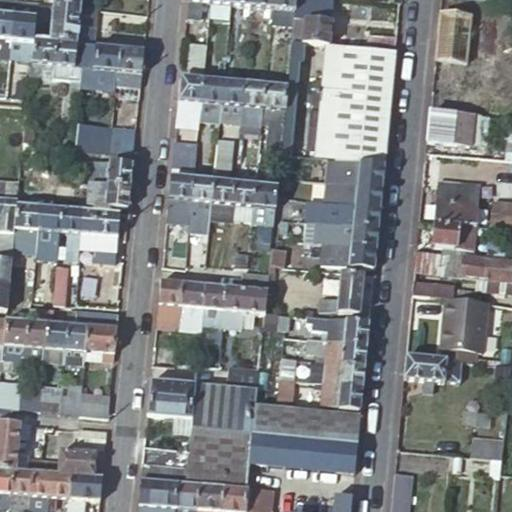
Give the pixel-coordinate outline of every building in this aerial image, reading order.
[(77,11),(78,0),(51,0),(51,8),(77,11)] [(210,0),(188,0),(187,19),(200,20),(202,4),(210,5),(210,0)] [(253,0),(231,0),(231,7),(252,10),(252,9),(253,0)] [(253,0),(252,9),(252,10),(273,12),(273,0),(253,0)] [(273,0),(273,12),(294,14),(295,12),(295,0),(273,0)] [(332,0),(295,0),(295,12),(331,17),(332,0)] [(34,22),(35,8),(0,3),(0,18),(12,20),(34,22)] [(90,13),(77,11),(51,8),(51,9),(49,27),(88,31),(90,13)] [(295,12),(294,14),(294,21),(330,24),(331,17),(295,12)] [(0,44),(9,46),(12,20),(0,18),(0,44)] [(32,43),(33,34),(34,22),(12,20),(9,46),(8,62),(30,64),(31,45),(32,43)] [(294,21),(291,44),(323,48),(327,48),(330,24),(294,21)] [(49,27),(47,47),(53,48),(72,50),(72,48),(82,49),(86,49),(88,31),(49,27)] [(368,52),(395,55),(397,40),(370,37),(368,52)] [(47,47),(31,45),(30,64),(29,68),(51,70),(53,48),(47,47)] [(203,72),(206,48),(191,46),(188,70),(203,72)] [(72,50),(53,48),(51,70),(69,71),(68,90),(67,96),(78,97),(80,72),(82,49),(72,48),(72,50)] [(312,160),(334,162),(345,50),(327,48),(323,48),(312,160)] [(93,50),(86,49),(82,49),(80,72),(90,73),(93,50)] [(116,74),(118,53),(93,50),(90,73),(101,74),(101,86),(114,88),(114,87),(116,74)] [(343,163),(384,167),(395,55),(368,52),(345,50),(334,162),(343,163)] [(138,90),(142,55),(118,53),(116,74),(125,75),(124,88),(124,89),(138,90)] [(69,71),(51,70),(49,88),(68,90),(69,71)] [(271,86),(287,88),(288,75),(273,73),(271,86)] [(125,75),(116,74),(114,87),(124,88),(125,75)] [(23,96),(26,96),(28,76),(18,75),(17,82),(16,82),(14,95),(16,95),(23,96)] [(200,105),(202,80),(181,78),(177,113),(187,114),(188,104),(200,105)] [(223,82),(202,80),(200,105),(199,119),(218,121),(223,82)] [(244,84),(223,82),(218,121),(240,124),(241,109),(244,84)] [(264,86),(244,84),(241,109),(261,111),(262,111),(264,86)] [(271,86),(266,86),(264,86),(262,111),(285,113),(287,88),(271,86)] [(16,95),(15,103),(23,104),(23,96),(16,95)] [(199,119),(200,105),(188,104),(187,114),(177,113),(177,117),(199,119)] [(240,124),(240,126),(260,128),(260,121),(261,111),(241,109),(240,124)] [(262,111),(261,111),(260,121),(274,122),(273,137),(282,138),(285,113),(262,111)] [(506,125),(429,117),(426,147),(476,152),(478,137),(487,138),(488,132),(505,134),(506,125)] [(80,155),(107,158),(107,154),(110,130),(75,127),(74,147),(80,148),(80,155)] [(107,158),(131,160),(134,133),(110,130),(107,154),(107,158)] [(485,153),(487,138),(478,137),(476,152),(485,153)] [(232,142),(216,141),(213,162),(223,164),(230,164),(232,142)] [(171,170),(195,172),(197,148),(174,146),(171,170)] [(29,147),(21,147),(20,158),(28,158),(29,147)] [(255,170),(257,153),(245,152),(244,169),(246,169),(255,170)] [(280,157),(278,180),(284,181),(287,158),(280,157)] [(340,186),(382,190),(384,167),(343,163),(340,186)] [(129,188),(131,168),(91,165),(88,185),(129,188)] [(194,179),(171,177),(168,201),(191,204),(194,179)] [(213,181),(194,179),(191,204),(190,215),(209,217),(213,181)] [(234,183),(213,181),(209,217),(210,217),(212,206),(231,208),(234,183)] [(0,204),(15,206),(17,185),(0,183),(0,204)] [(234,183),(231,208),(233,208),(252,210),(254,185),(234,183)] [(86,206),(127,210),(129,188),(88,185),(86,206)] [(276,200),(278,187),(254,185),(252,210),(254,210),(275,212),(276,200)] [(330,206),(380,210),(382,190),(340,186),(332,186),(330,206)] [(437,188),(434,229),(478,232),(482,192),(437,188)] [(191,204),(168,201),(166,223),(189,225),(190,215),(191,204)] [(13,230),(15,206),(0,204),(0,233),(12,235),(13,230)] [(339,227),(378,230),(380,210),(330,206),(324,205),(323,210),(329,210),(327,226),(339,227)] [(39,208),(15,206),(13,230),(37,232),(39,208)] [(212,206),(210,217),(210,223),(231,225),(231,222),(233,208),(231,208),(212,206)] [(60,210),(39,208),(37,232),(58,233),(60,210)] [(231,222),(252,225),(252,223),(254,210),(252,210),(233,208),(231,222)] [(511,235),(511,209),(493,208),(491,233),(511,235)] [(82,212),(60,210),(58,233),(66,234),(65,249),(79,250),(82,212)] [(274,228),(275,212),(254,210),(252,223),(252,225),(274,228)] [(118,215),(82,212),(79,250),(84,251),(115,254),(118,215)] [(210,217),(209,217),(190,215),(189,225),(189,233),(209,236),(210,223),(210,217)] [(336,247),(376,251),(378,230),(339,227),(336,247)] [(478,232),(434,229),(432,252),(475,256),(478,232)] [(0,263),(3,263),(4,256),(10,256),(12,235),(0,233),(0,263)] [(374,272),(376,251),(336,247),(327,246),(325,267),(374,272)] [(115,254),(84,251),(83,263),(114,266),(115,254)] [(269,269),(276,269),(283,270),(284,253),(271,252),(269,269)] [(511,267),(415,257),(413,277),(488,286),(511,288),(511,267)] [(3,263),(0,263),(0,288),(7,289),(9,264),(3,263)] [(268,284),(268,278),(247,276),(242,275),(240,291),(241,291),(267,294),(268,284)] [(359,319),(364,277),(340,275),(337,303),(320,302),(319,315),(359,319)] [(54,278),(51,308),(66,309),(69,279),(54,278)] [(182,284),(160,282),(157,307),(180,309),(182,284)] [(205,287),(182,284),(180,309),(203,312),(205,287)] [(268,284),(267,294),(266,295),(278,297),(280,285),(268,284)] [(511,299),(511,288),(488,286),(487,297),(511,299)] [(224,314),(226,289),(205,287),(203,312),(224,314)] [(453,292),(412,288),(410,302),(445,306),(472,309),(473,297),(453,294),(453,292)] [(266,295),(267,294),(241,291),(240,291),(226,289),(224,314),(223,327),(240,329),(241,316),(264,318),(264,316),(266,295)] [(483,359),(488,310),(472,309),(445,306),(440,355),(483,359)] [(180,309),(157,307),(156,321),(155,328),(178,331),(180,309)] [(224,314),(203,312),(202,326),(216,328),(215,338),(222,338),(223,327),(224,314)] [(116,317),(73,314),(72,328),(84,328),(115,331),(116,317)] [(264,316),(264,318),(263,331),(276,332),(278,317),(264,316)] [(288,333),(289,318),(278,317),(276,332),(284,333),(288,333)] [(329,336),(330,322),(312,321),(305,320),(305,327),(312,328),(312,334),(329,336)] [(24,324),(4,322),(2,346),(2,347),(22,349),(24,324)] [(328,345),(367,349),(369,327),(330,322),(329,336),(328,345)] [(44,326),(27,324),(24,324),(22,349),(23,349),(42,350),(44,326)] [(65,327),(49,326),(44,326),(42,350),(41,364),(61,366),(65,327)] [(84,328),(72,328),(66,327),(65,327),(61,366),(81,367),(83,353),(84,328)] [(113,356),(115,331),(84,328),(83,353),(113,356)] [(325,366),(365,370),(367,349),(328,345),(309,343),(307,358),(326,360),(325,366)] [(10,372),(21,373),(23,349),(22,349),(2,347),(0,361),(10,362),(10,372)] [(23,349),(21,373),(30,373),(30,363),(41,364),(42,350),(23,349)] [(296,363),(281,361),(279,381),(294,383),(296,363)] [(465,368),(404,362),(402,385),(442,389),(443,387),(458,389),(460,375),(464,375),(465,368)] [(324,386),(363,391),(365,370),(325,366),(324,386)] [(227,388),(257,390),(257,388),(259,370),(228,367),(227,388)] [(510,389),(511,375),(511,372),(496,371),(494,387),(510,389)] [(294,383),(279,381),(277,403),(291,405),(294,383)] [(195,386),(150,382),(146,419),(191,423),(195,386)] [(0,385),(0,409),(3,410),(10,411),(10,413),(19,413),(21,388),(0,385)] [(227,388),(218,388),(195,386),(191,423),(188,456),(186,472),(141,468),(140,483),(154,485),(178,487),(200,489),(222,491),(246,494),(249,466),(252,437),(255,407),(257,390),(227,388)] [(336,410),(361,413),(363,391),(324,386),(323,390),(323,397),(316,396),(315,407),(320,408),(321,406),(336,408),(336,410)] [(57,418),(77,420),(78,404),(80,388),(60,387),(59,391),(57,418)] [(19,413),(37,416),(39,389),(21,388),(19,413)] [(257,388),(257,390),(255,407),(262,408),(264,389),(257,388)] [(37,416),(57,418),(59,391),(39,389),(37,416)] [(78,404),(77,420),(91,421),(92,405),(78,404)] [(91,421),(106,423),(107,407),(92,405),(91,421)] [(252,437),(357,449),(360,419),(262,408),(255,407),(252,437)] [(19,428),(9,428),(0,426),(0,449),(17,451),(19,428)] [(103,447),(104,435),(81,433),(81,445),(103,447)] [(252,437),(249,466),(354,476),(357,449),(252,437)] [(490,465),(501,466),(504,445),(470,441),(468,463),(490,465)] [(14,474),(17,451),(0,449),(0,472),(10,473),(14,474)] [(143,451),(141,468),(186,472),(188,456),(143,451)] [(68,477),(94,479),(95,457),(59,453),(58,465),(28,462),(27,475),(29,475),(49,476),(68,477)] [(460,462),(450,461),(449,474),(459,475),(460,462)] [(499,485),(501,466),(490,465),(488,484),(499,485)] [(10,473),(0,472),(0,496),(8,497),(10,473)] [(27,475),(14,474),(10,473),(8,497),(15,497),(13,511),(25,511),(29,475),(27,475)] [(49,476),(29,475),(25,511),(45,511),(46,509),(47,500),(49,476)] [(68,477),(49,476),(47,500),(46,509),(53,510),(54,501),(66,502),(66,501),(68,477)] [(97,504),(100,480),(94,479),(68,477),(66,501),(66,502),(97,504)] [(408,511),(412,481),(392,479),(388,511),(408,511)] [(154,485),(140,483),(136,511),(175,511),(178,487),(154,485)] [(175,511),(197,511),(200,489),(178,487),(175,511)] [(197,511),(219,511),(222,491),(200,489),(197,511)] [(244,511),(246,494),(222,491),(219,511),(244,511)] [(246,494),(244,511),(271,511),(273,496),(246,494)] [(6,511),(13,511),(15,497),(8,497),(7,511),(6,511)] [(350,511),(352,499),(335,497),(332,511),(350,511)]
